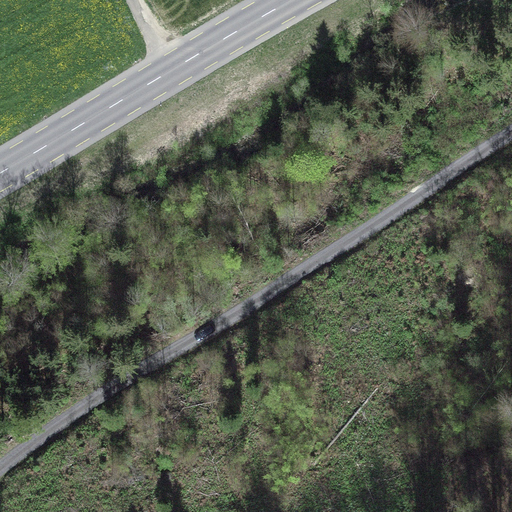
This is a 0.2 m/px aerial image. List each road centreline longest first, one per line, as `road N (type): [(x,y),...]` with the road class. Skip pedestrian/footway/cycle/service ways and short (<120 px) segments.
road 1 (unclassified): [(0,468),(511,133)]
road 2 (primary): [(170,70),(0,168)]
road 3 (primary): [(293,0),(170,70)]
